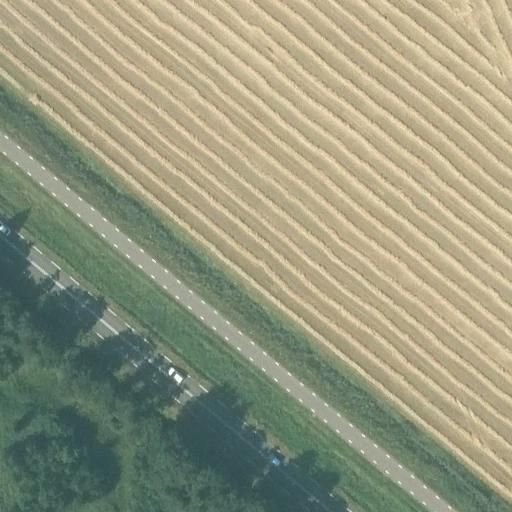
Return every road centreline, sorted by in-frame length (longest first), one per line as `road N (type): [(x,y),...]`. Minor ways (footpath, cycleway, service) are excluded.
road 1 (unclassified): [(443,511),(0,141)]
road 2 (primary): [(335,511),(0,237)]
